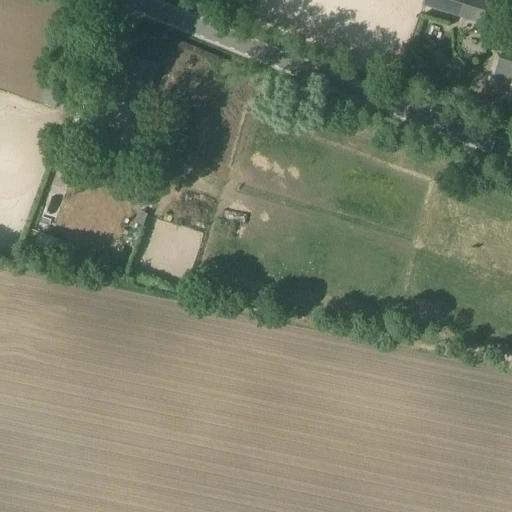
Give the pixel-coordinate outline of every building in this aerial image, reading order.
[(496,2),(489,0),(459,0),(456,14),(490,24),(496,2)] [(80,84),(90,58),(69,51),(60,77),(57,84),(76,91),(79,84),(80,84)] [(139,109),(156,68),(124,55),(107,96),(139,109)] [(511,102),(511,63),(501,99),(511,102)] [(185,133),(192,114),(167,103),(160,123),(185,133)] [(84,107),(78,125),(105,135),(112,117),(84,107)] [(182,153),(188,137),(162,127),(156,142),(153,141),(141,175),(164,184),(177,151),(182,153)] [(202,188),(218,192),(222,178),(206,173),(202,188)]
